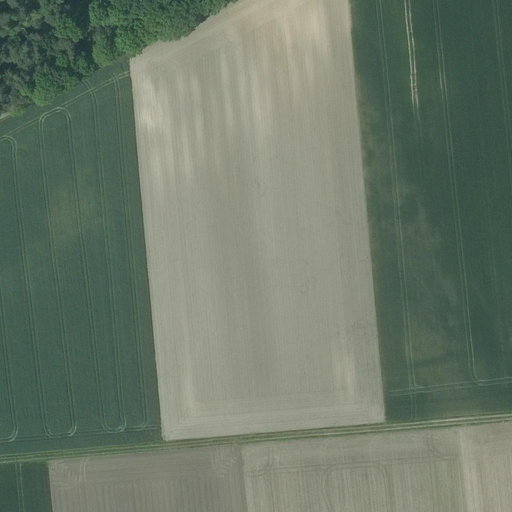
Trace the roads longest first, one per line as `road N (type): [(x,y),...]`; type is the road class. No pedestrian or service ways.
road 1 (track): [(511,419),(0,466)]
road 2 (unclassified): [(223,0),(0,118)]
